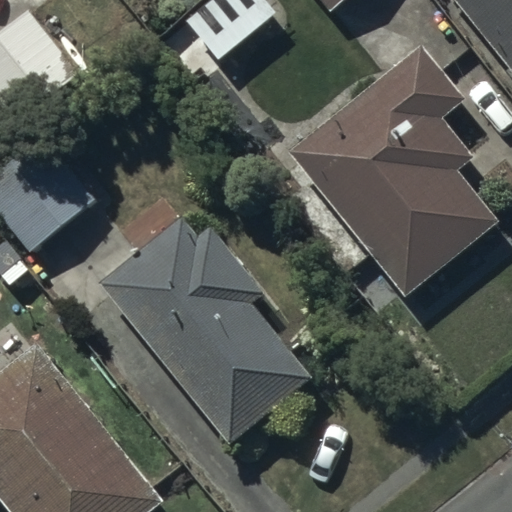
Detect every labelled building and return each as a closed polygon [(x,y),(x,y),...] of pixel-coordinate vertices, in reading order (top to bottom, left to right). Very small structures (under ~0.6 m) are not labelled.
[(322,0),(331,11),(343,0),(322,0)] [(511,0),(460,0),(511,64),(511,0)] [(80,71),(30,6),(0,29),(0,105),(13,122),(80,71)] [(467,99),(423,44),(289,152),(406,297),(501,221),(458,168),(473,156),(442,118),(467,99)] [(47,135),(0,172),(0,213),(32,253),(99,199),(47,135)] [(184,216),(102,279),(231,447),(318,381),(257,302),(268,294),(214,224),(199,236),(184,216)] [(0,497),(12,511),(148,511),(166,498),(37,343),(0,373),(0,497)]
